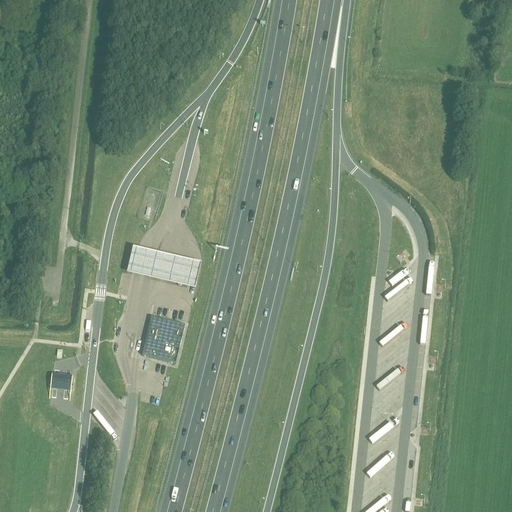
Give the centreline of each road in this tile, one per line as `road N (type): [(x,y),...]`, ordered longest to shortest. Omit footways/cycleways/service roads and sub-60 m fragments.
road 1 (motorway): [(285,0),(226,294),(170,511)]
road 2 (motorway): [(215,511),(275,282),(329,0)]
road 3 (unclassified): [(56,289),(88,0)]
road 4 (unknown): [(169,228),(196,261),(172,331),(126,343)]
